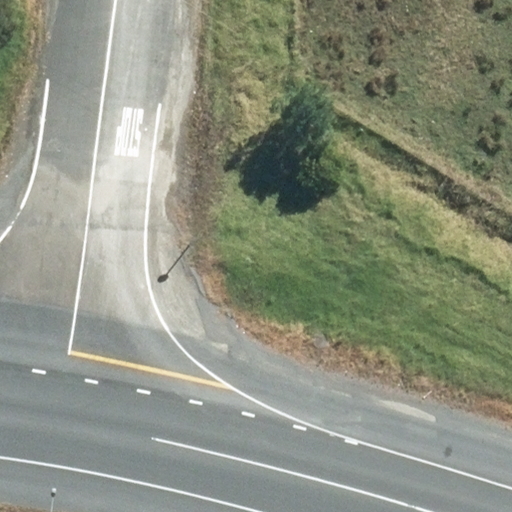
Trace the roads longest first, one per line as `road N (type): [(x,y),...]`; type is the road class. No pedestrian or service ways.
road 1 (unclassified): [(121,0),(58,423)]
road 2 (trunk): [(421,511),(221,456),(58,423)]
